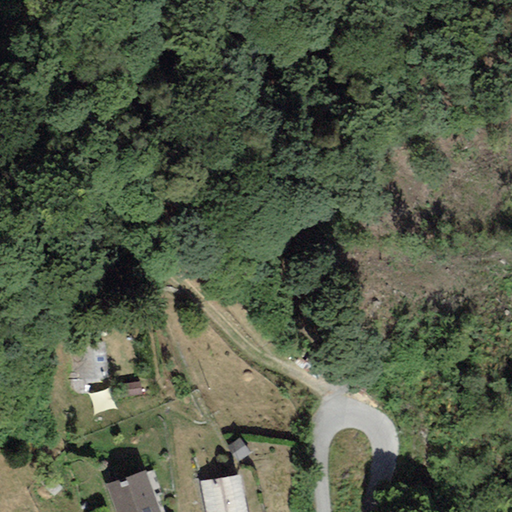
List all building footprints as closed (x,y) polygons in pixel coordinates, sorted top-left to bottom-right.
[(107,379),(103,342),(71,346),(76,382),(107,379)] [(140,394),(138,382),(123,384),(125,396),(140,394)] [(248,454),(239,439),(228,447),(237,461),(248,454)] [(158,511),(144,473),(106,487),(115,511),(158,511)] [(246,511),(240,476),(200,483),(205,511),(246,511)]
